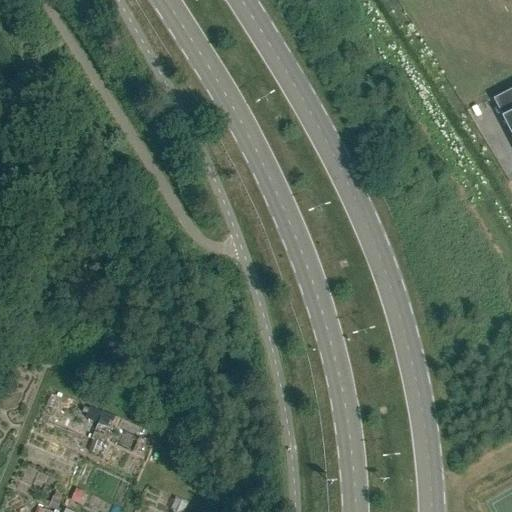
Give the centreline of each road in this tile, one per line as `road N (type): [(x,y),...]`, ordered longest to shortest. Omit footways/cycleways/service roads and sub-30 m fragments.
road 1 (secondary): [(164,0),(280,199),(315,289),(353,454),(355,511)]
road 2 (secondary): [(432,511),(415,376),(368,227),(241,0)]
